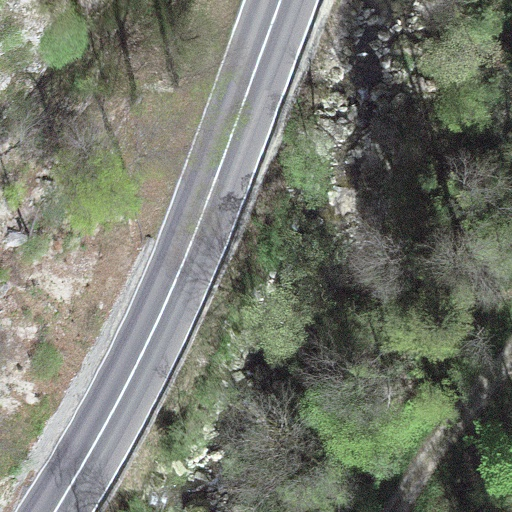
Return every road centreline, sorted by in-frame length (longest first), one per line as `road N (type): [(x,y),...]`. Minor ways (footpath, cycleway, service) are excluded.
road 1 (primary): [(52,511),(128,383),(202,223),(282,0)]
road 2 (track): [(422,511),(511,366)]
